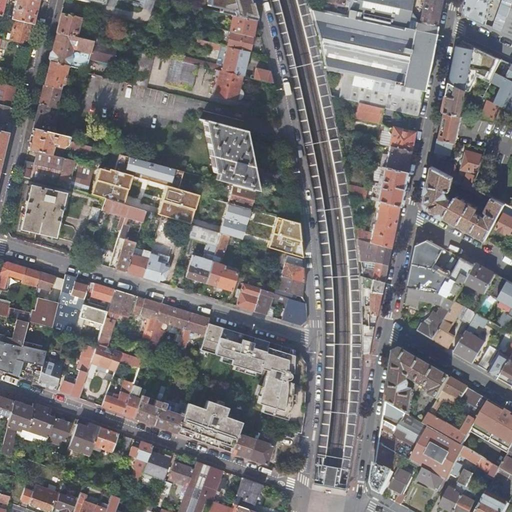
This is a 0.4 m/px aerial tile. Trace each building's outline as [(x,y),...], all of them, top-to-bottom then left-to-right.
[(0,0),(0,16),(15,20),(32,24),(38,0),(0,0)] [(254,21),(248,0),(207,0),(207,5),(219,9),(219,12),(254,21)] [(278,0),(270,0),(273,10),(280,34),(285,53),(292,81),(299,115),(305,147),(309,170),(314,197),(315,207),(318,230),(321,253),(322,281),(324,302),(325,322),(325,340),(325,359),(325,366),(323,391),(323,409),(322,418),(318,444),(315,465),(314,485),(317,486),(322,486),(324,464),(327,448),(329,429),(331,403),(334,372),(334,348),(334,326),(333,299),(332,275),(329,250),(325,218),(320,186),(315,158),(306,112),(299,79),(294,61),(287,34),(279,4),(278,0)] [(296,0),(305,32),(314,69),(318,84),(323,105),(328,133),(333,158),(336,175),(339,195),(342,214),(344,231),(347,253),(348,268),(349,279),(351,306),(351,327),(351,347),(351,364),(350,377),(348,409),(346,435),(341,472),(338,489),(347,491),(354,446),(359,407),(362,371),(363,355),(362,355),(362,328),(361,291),(361,287),(360,276),(359,262),(357,239),(356,229),(350,195),(349,187),(344,159),(340,135),(331,97),(325,70),(324,65),(318,42),(314,26),(311,16),(309,7),(307,0),(296,0)] [(322,10),(331,12),(333,3),(343,5),(343,0),(323,0),(323,2),(322,10)] [(436,27),(419,23),(409,21),(412,0),(348,0),(346,15),(434,34),(436,27)] [(412,0),(409,21),(419,23),(423,0),(412,0)] [(423,0),(419,23),(436,27),(441,0),(423,0)] [(466,0),(465,10),(468,16),(486,25),(491,0),(492,0),(495,1),(495,0),(466,0)] [(511,5),(511,0),(502,0),(493,28),(502,32),(507,18),(511,5)] [(322,10),(309,7),(311,16),(315,25),(319,41),(324,65),(325,70),(345,74),(373,80),(423,91),(434,34),(346,15),(331,12),(322,10)] [(80,19),(60,14),(56,33),(75,37),(80,19)] [(230,31),(252,36),(254,21),(233,16),(232,16),(230,31)] [(511,20),(507,18),(502,32),(511,37),(511,20)] [(29,41),(32,24),(15,20),(10,39),(21,42),(22,40),(29,41)] [(227,46),(226,47),(248,53),(248,52),(252,36),(230,31),(221,29),(221,32),(229,34),(227,46)] [(112,64),(117,47),(110,45),(94,41),(75,37),(56,33),(49,62),(67,66),(86,71),(89,59),(112,64)] [(94,41),(110,45),(111,38),(95,34),(94,41)] [(219,51),(221,45),(197,39),(196,45),(219,51)] [(450,82),(467,90),(476,72),(491,79),(494,72),(500,59),(497,58),(483,51),(474,46),(464,42),(457,45),(450,82)] [(181,62),(197,66),(214,70),(241,76),(243,77),(248,53),(226,47),(222,68),(218,65),(183,57),(181,62)] [(146,88),(153,56),(140,53),(133,85),(146,88)] [(181,62),(171,60),(166,84),(191,91),(197,66),(181,62)] [(67,69),(67,66),(49,62),(43,85),(61,89),(61,86),(62,86),(63,85),(67,69)] [(505,77),(494,72),(491,79),(492,80),(490,82),(501,88),(494,103),(499,106),(511,111),(511,64),(505,77)] [(253,79),(271,83),(269,72),(255,69),(253,79)] [(241,76),(214,70),(209,94),(236,100),(237,101),(239,100),(240,99),(241,98),(242,96),(242,94),(242,91),(240,90),(238,89),(241,76)] [(396,111),(398,112),(400,104),(401,97),(371,90),(373,80),(345,74),(343,84),(361,88),(358,103),(383,108),(396,111)] [(423,91),(373,80),(371,90),(401,97),(420,101),(423,91)] [(467,90),(450,82),(443,112),(446,113),(461,116),(467,90)] [(0,105),(12,109),(17,89),(0,84),(0,105)] [(43,85),(39,104),(56,108),(61,89),(43,85)] [(78,99),(80,94),(65,90),(64,95),(78,99)] [(494,123),(499,106),(494,103),(488,100),(481,120),(494,123)] [(380,124),(382,112),(383,108),(358,103),(354,118),(380,124)] [(39,104),(33,129),(50,133),(52,126),(55,127),(57,118),(54,117),(56,108),(39,104)] [(398,112),(417,116),(419,108),(400,104),(398,112)] [(0,123),(8,126),(12,109),(0,105),(0,123)] [(441,140),(454,143),(456,143),(462,116),(461,116),(446,113),(441,140)] [(255,190),(257,191),(244,131),(199,120),(198,122),(202,123),(214,180),(233,184),(255,190)] [(388,146),(388,147),(410,152),(414,133),(393,128),(392,129),(390,128),(389,129),(389,130),(388,133),(388,134),(389,135),(391,135),(388,146)] [(33,129),(28,150),(37,151),(50,154),(52,146),(50,146),(51,141),(53,142),(53,143),(56,143),(56,146),(63,148),(66,145),(68,151),(87,156),(90,147),(67,141),(68,137),(50,133),(33,129)] [(381,145),(388,146),(391,135),(389,135),(388,134),(388,133),(384,132),(381,145)] [(438,139),(435,153),(451,156),(454,143),(441,140),(438,139)] [(410,152),(388,147),(386,161),(384,168),(406,173),(410,152)] [(464,183),(473,188),(483,156),(466,150),(460,169),(471,172),(471,174),(467,173),(464,183)] [(37,151),(30,178),(56,184),(62,158),(62,157),(50,154),(37,151)] [(126,169),(127,154),(119,153),(117,168),(126,169)] [(62,158),(56,184),(67,187),(74,161),(62,158)] [(433,159),(432,167),(454,178),(457,180),(459,175),(452,171),(454,167),(453,165),(447,162),(433,159)] [(27,166),(24,165),(22,176),(30,178),(32,170),(27,169),(27,166)] [(402,192),(406,173),(384,168),(375,166),(375,169),(381,171),(378,184),(375,184),(375,187),(377,188),(375,198),(371,197),(371,200),(379,202),(399,207),(402,192)] [(485,241),(505,204),(492,197),(485,211),(485,212),(487,213),(485,217),(477,212),(478,209),(478,208),(458,196),(457,196),(454,200),(450,198),(448,194),(451,191),(454,178),(432,167),(424,203),(428,209),(485,241)] [(481,197),(483,193),(473,188),(464,183),(462,182),(460,186),(481,197)] [(255,190),(233,184),(229,199),(218,196),(218,197),(215,196),(214,200),(218,201),(228,203),(249,209),(255,190)] [(65,193),(30,185),(19,230),(54,238),(65,193)] [(350,195),(365,198),(367,191),(349,187),(350,195)] [(102,205),(101,209),(111,212),(111,215),(116,216),(117,214),(125,216),(128,206),(104,198),(102,205)] [(391,248),(399,207),(379,202),(375,223),(373,225),(371,234),(362,232),(362,230),(356,229),(357,239),(372,243),(391,248)] [(146,211),(128,206),(125,216),(118,238),(122,239),(126,236),(129,226),(130,226),(132,219),(142,222),(146,211)] [(99,212),(91,209),(88,221),(96,224),(99,212)] [(511,233),(511,217),(505,214),(497,229),(506,234),(507,232),(511,234),(511,233)] [(104,221),(98,219),(94,234),(99,235),(104,221)] [(214,255),(220,233),(204,228),(190,224),(184,246),(214,255)] [(222,259),(229,236),(220,233),(214,255),(213,259),(211,266),(205,283),(230,291),(236,272),(226,269),(227,266),(219,264),(221,258),(222,259)] [(100,236),(94,234),(89,248),(95,250),(100,236)] [(417,239),(407,288),(410,288),(442,295),(454,302),(455,302),(465,283),(475,263),(462,256),(450,277),(432,268),(438,243),(424,236),(417,239)] [(134,239),(129,237),(128,240),(125,239),(115,269),(126,273),(134,247),(136,242),(133,242),(134,239)] [(370,252),(372,243),(357,239),(359,262),(369,263),(374,264),(376,254),(370,252)] [(374,264),(387,266),(391,248),(372,243),(370,252),(376,254),(374,264)] [(142,278),(150,253),(151,252),(134,247),(126,273),(142,278)] [(142,278),(158,282),(160,276),(165,277),(169,265),(167,262),(169,257),(157,254),(157,255),(150,253),(142,278)] [(185,277),(205,283),(211,266),(213,259),(210,258),(209,260),(192,255),(185,277)] [(303,283),(302,260),(287,256),(281,276),(303,283)] [(36,287),(40,272),(7,262),(0,265),(0,287),(4,289),(8,276),(11,277),(22,280),(22,282),(36,287)] [(371,280),(383,283),(387,266),(374,264),(369,263),(368,269),(373,270),(371,280)] [(485,292),(495,274),(475,263),(465,283),(485,293),(485,292)] [(266,271),(279,275),(280,272),(278,271),(278,270),(267,266),(266,271)] [(55,277),(40,272),(36,287),(35,291),(40,293),(41,289),(51,292),(55,277)] [(511,283),(495,274),(485,292),(511,306),(511,308),(508,315),(503,312),(496,325),(500,327),(505,330),(511,317),(511,283)] [(65,275),(64,280),(58,303),(58,304),(73,309),(67,325),(75,327),(81,307),(83,300),(89,282),(65,275)] [(303,283),(281,276),(277,290),(302,297),(303,283)] [(368,326),(374,326),(383,283),(371,280),(360,276),(361,287),(366,289),(369,289),(369,297),(366,297),(366,304),(369,304),(369,315),(368,315),(368,326)] [(260,290),(260,289),(241,283),(238,290),(241,290),(239,294),(238,297),(236,306),(254,312),(260,290)] [(113,289),(94,284),(91,297),(101,300),(97,315),(104,317),(113,289)] [(417,330),(433,339),(454,302),(442,295),(410,288),(407,303),(419,306),(420,300),(426,302),(426,301),(441,305),(436,314),(434,312),(430,319),(433,320),(429,327),(421,323),(417,330)] [(96,344),(98,345),(106,348),(114,321),(117,319),(115,316),(116,313),(119,314),(128,317),(134,296),(113,289),(104,317),(96,344)] [(266,311),(272,293),(260,290),(254,312),(265,315),(266,311)] [(306,321),(305,303),(276,294),(275,298),(278,299),(277,301),(286,304),(281,320),(300,326),(306,321)] [(161,304),(137,297),(132,313),(150,319),(147,330),(148,330),(145,340),(149,341),(161,304)] [(10,301),(0,298),(0,304),(9,307),(10,301)] [(58,303),(33,298),(29,315),(28,322),(52,328),(57,308),(58,304),(58,303)] [(91,302),(83,300),(81,307),(88,309),(91,302)] [(433,339),(448,348),(454,336),(448,332),(456,317),(463,306),(455,302),(454,302),(433,339)] [(9,307),(0,304),(0,315),(16,320),(28,322),(29,315),(8,309),(9,307)] [(189,313),(161,304),(149,341),(147,351),(156,353),(163,331),(159,330),(161,323),(181,329),(179,335),(182,336),(189,313)] [(57,308),(52,328),(51,330),(59,333),(66,310),(62,309),(63,307),(60,306),(59,309),(57,308)] [(462,321),(468,309),(463,306),(456,317),(462,321)] [(470,324),(476,314),(474,313),(468,309),(462,321),(470,325),(470,324)] [(208,318),(189,313),(182,336),(180,343),(186,344),(190,331),(203,335),(207,323),(208,318)] [(487,320),(476,314),(470,324),(481,330),(487,320)] [(429,318),(421,323),(429,327),(433,320),(430,319),(429,318)] [(21,347),(28,322),(16,320),(11,339),(10,344),(21,347)] [(52,328),(28,322),(21,347),(10,344),(7,356),(0,354),(0,342),(0,341),(0,370),(24,379),(32,349),(45,353),(46,349),(48,342),(51,330),(52,328)] [(249,336),(207,323),(203,335),(201,342),(200,346),(199,350),(221,357),(230,360),(229,363),(240,367),(249,336)] [(75,327),(67,325),(64,334),(72,337),(75,327)] [(362,355),(363,355),(368,355),(374,329),(362,328),(362,355)] [(163,331),(156,353),(158,354),(165,332),(163,331)] [(463,357),(473,363),(485,342),(466,331),(454,352),(463,357)] [(253,337),(249,336),(240,367),(240,368),(243,369),(244,369),(254,372),(265,375),(261,386),(258,396),(258,398),(267,401),(263,413),(285,420),(282,429),(300,434),(303,412),(305,363),(295,349),(281,345),(279,350),(266,347),(268,341),(259,339),(259,342),(252,340),(253,337)] [(498,345),(492,342),(478,366),(486,370),(497,350),(496,349),(498,345)] [(109,344),(108,348),(120,352),(122,348),(109,344)] [(498,378),(511,353),(511,344),(511,345),(505,355),(500,352),(489,372),(498,378)] [(98,345),(91,363),(114,371),(118,361),(121,353),(120,352),(108,348),(106,348),(98,345)] [(393,354),(386,403),(409,416),(414,389),(410,388),(410,384),(409,383),(409,381),(417,385),(417,384),(431,392),(429,396),(437,400),(450,378),(401,350),(393,354)] [(121,353),(118,361),(139,368),(142,359),(121,353)] [(511,353),(498,378),(504,381),(511,385),(511,359),(511,360),(511,359),(511,353)] [(38,384),(44,361),(36,359),(31,381),(38,384)] [(60,367),(44,361),(38,384),(54,390),(60,367)] [(63,381),(59,391),(78,398),(87,373),(80,370),(75,385),(63,381)] [(468,389),(450,378),(437,400),(423,424),(440,434),(446,424),(447,424),(461,401),(468,389)] [(106,395),(102,407),(122,414),(129,395),(133,384),(125,381),(121,392),(120,392),(119,395),(113,393),(112,397),(106,395)] [(129,395),(122,414),(133,418),(140,399),(137,398),(140,389),(136,387),(133,396),(129,395)] [(471,391),(468,389),(461,401),(464,403),(471,391)] [(86,391),(86,403),(103,403),(103,392),(86,391)] [(446,424),(440,434),(461,447),(470,432),(473,428),(489,401),(471,391),(464,403),(474,409),(462,430),(462,433),(447,424),(446,424)] [(140,399),(133,418),(152,425),(163,394),(159,392),(156,400),(155,400),(153,406),(151,406),(149,404),(148,404),(145,404),(145,403),(147,397),(144,396),(142,396),(140,399)] [(168,396),(163,394),(152,425),(176,433),(184,410),(179,408),(177,414),(163,409),(168,396)] [(0,396),(0,409),(2,410),(2,412),(5,413),(5,411),(10,413),(13,401),(0,396)] [(267,401),(258,398),(256,403),(262,405),(260,412),(263,413),(267,401)] [(0,451),(0,452),(9,454),(14,434),(16,429),(20,430),(21,427),(26,429),(32,408),(13,401),(10,413),(8,420),(6,428),(2,443),(0,451)] [(187,404),(184,410),(176,433),(198,441),(200,438),(201,438),(213,404),(206,401),(203,410),(187,404)] [(511,448),(511,414),(489,401),(473,428),(511,450),(511,448)] [(33,403),(32,408),(26,429),(47,436),(48,435),(54,418),(47,415),(50,409),(33,403)] [(399,456),(402,457),(421,468),(424,469),(444,480),(447,482),(450,476),(455,466),(460,456),(464,448),(461,447),(440,434),(423,424),(409,416),(386,403),(384,410),(379,445),(399,456)] [(215,404),(213,404),(201,438),(202,438),(203,435),(208,437),(207,440),(209,441),(208,445),(217,448),(218,443),(232,448),(234,441),(239,427),(241,422),(224,417),(227,408),(221,406),(215,404)] [(0,426),(6,428),(8,420),(0,417),(0,426)] [(71,424),(54,418),(48,435),(51,436),(49,441),(60,445),(61,440),(65,441),(71,424)] [(76,424),(68,446),(89,454),(92,446),(99,427),(89,423),(87,428),(76,424)] [(24,437),(26,429),(21,427),(20,430),(16,429),(14,434),(24,437)] [(117,433),(99,427),(92,446),(111,452),(113,445),(115,441),(117,433)] [(254,439),(256,432),(252,431),(250,438),(247,436),(249,430),(239,427),(234,441),(232,448),(230,452),(247,458),(254,439)] [(511,450),(473,428),(470,432),(508,455),(511,450)] [(24,437),(45,443),(47,436),(26,429),(24,437)] [(202,438),(201,438),(200,442),(208,445),(209,441),(207,440),(208,437),(203,435),(202,438)] [(120,449),(127,451),(131,438),(125,436),(120,449)] [(273,445),(254,439),(247,458),(266,465),(273,445)] [(146,461),(149,453),(152,445),(141,441),(138,448),(135,449),(131,448),(129,454),(146,461)] [(217,448),(230,452),(232,448),(218,443),(217,448)] [(379,445),(376,465),(391,472),(399,456),(379,445)] [(460,456),(478,466),(482,458),(464,448),(460,456)] [(500,469),(511,476),(511,460),(509,459),(511,456),(511,448),(511,450),(508,455),(500,469)] [(146,461),(145,465),(143,470),(163,477),(169,460),(149,453),(146,461)] [(378,493),(382,496),(402,457),(399,456),(391,472),(376,465),(373,482),(378,493)] [(482,458),(478,466),(492,473),(489,478),(493,480),(499,469),(482,458)] [(182,499),(193,468),(174,461),(168,479),(182,484),(179,494),(180,494),(178,498),(182,499)] [(209,511),(213,501),(217,491),(221,479),(224,471),(196,461),(193,468),(182,499),(177,511),(209,511)] [(131,481),(138,484),(141,476),(143,470),(145,465),(140,463),(138,468),(136,467),(131,481)] [(455,466),(450,476),(456,478),(461,469),(455,466)] [(328,489),(334,490),(337,471),(327,469),(326,469),(322,488),(328,489)] [(444,480),(424,469),(418,480),(435,489),(438,483),(441,485),(444,480)] [(440,507),(449,511),(454,511),(467,488),(473,475),(469,472),(469,470),(467,469),(459,484),(455,482),(451,488),(449,488),(440,507)] [(141,476),(161,484),(163,479),(163,477),(143,470),(141,476)] [(95,474),(85,471),(82,478),(92,481),(95,474)] [(412,478),(398,471),(389,488),(400,493),(404,495),(412,478)] [(258,496),(262,485),(242,478),(236,496),(243,498),(242,501),(253,505),(257,495),(258,496)] [(161,484),(153,505),(158,507),(163,492),(168,494),(171,484),(165,481),(165,480),(163,479),(161,484)] [(221,479),(217,491),(220,492),(221,488),(224,489),(227,481),(221,479)] [(56,501),(59,494),(35,485),(33,489),(25,487),(20,499),(29,502),(49,510),(53,500),(56,501)] [(56,501),(54,507),(60,509),(58,511),(69,511),(75,497),(65,494),(65,495),(63,494),(65,487),(61,486),(59,494),(56,501)] [(467,488),(454,511),(470,511),(477,499),(472,496),(474,491),(467,488)] [(0,493),(0,501),(8,504),(8,502),(9,496),(0,494),(0,493)] [(404,495),(400,493),(395,503),(401,506),(406,496),(404,495)] [(476,511),(504,511),(509,504),(487,493),(476,511)] [(236,496),(233,504),(238,506),(251,511),(253,505),(242,501),(243,498),(236,496)] [(146,511),(150,504),(143,501),(138,511),(146,511)] [(230,511),(232,509),(213,501),(209,511),(230,511)] [(76,503),(73,511),(105,511),(106,510),(107,505),(101,503),(99,507),(84,502),(83,506),(76,503)]
